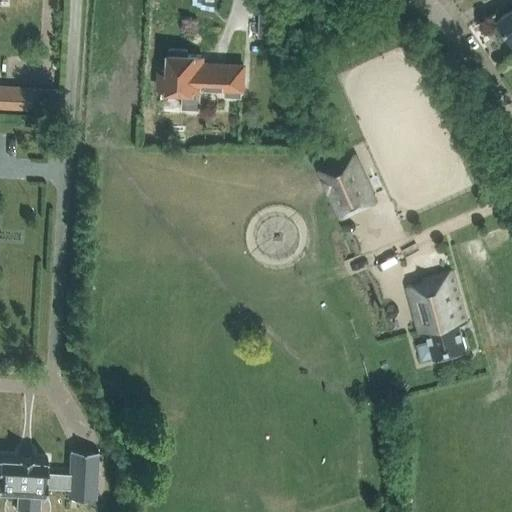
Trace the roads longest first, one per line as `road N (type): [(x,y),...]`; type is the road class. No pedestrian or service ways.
road 1 (unclassified): [(76,0),(52,375),(38,387),(0,385)]
road 2 (track): [(511,200),(321,278)]
road 3 (tertiary): [(511,125),(425,0)]
